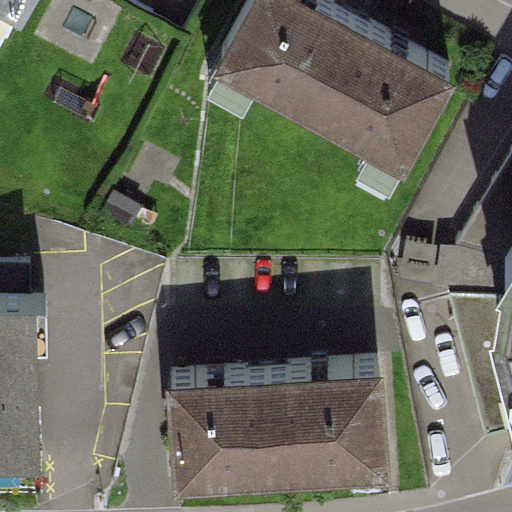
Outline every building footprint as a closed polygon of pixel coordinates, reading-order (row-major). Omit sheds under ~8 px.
[(0,0),(0,58),(31,0),(0,0)] [(458,59),(348,0),(241,0),(215,47),(408,152),(458,59)] [(511,146),(458,238),(441,239),(434,286),(451,287),(489,428),(511,421),(511,146)] [(0,440),(36,440),(32,257),(0,257),(0,440)] [(386,358),(170,371),(176,481),(392,468),(386,358)]
